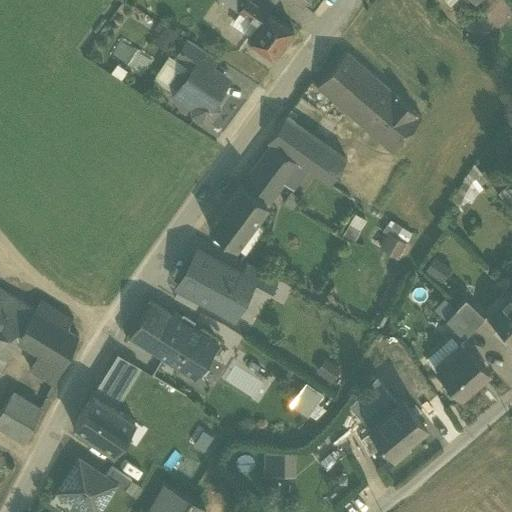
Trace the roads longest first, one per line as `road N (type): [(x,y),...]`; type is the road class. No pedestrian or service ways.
road 1 (residential): [(346,0),(130,293),(10,511)]
road 2 (residential): [(511,400),(377,511)]
road 3 (track): [(108,327),(0,237)]
